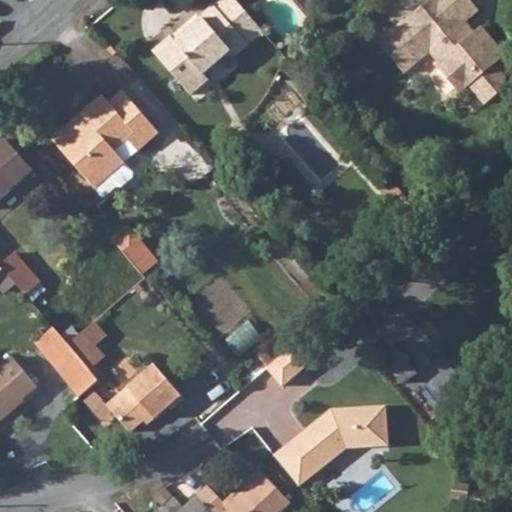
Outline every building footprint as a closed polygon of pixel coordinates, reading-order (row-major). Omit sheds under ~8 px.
[(249,45),(264,32),(236,0),(220,0),(215,5),(249,45)] [(472,0),(428,0),(391,32),(415,61),(430,49),(440,60),(436,64),(460,93),(471,84),(487,103),(504,88),(505,77),(494,64),(499,60),(500,49),(481,26),(469,36),(462,28),(468,23),(465,20),(479,8),(472,0)] [(231,51),(236,56),(249,45),(215,5),(200,17),(202,19),(176,41),(172,36),(154,51),(192,95),(209,79),(205,73),(231,51)] [(376,38),(404,71),(415,61),(391,32),(387,28),(376,38)] [(87,119),(57,144),(104,197),(117,186),(123,187),(134,177),(135,172),(125,161),(116,151),(129,140),(138,150),(159,132),(124,90),(110,102),(103,94),(82,113),(87,119)] [(57,144),(87,119),(82,113),(52,138),(57,144)] [(0,144),(0,198),(34,169),(32,167),(42,158),(19,131),(8,141),(6,139),(0,144)] [(125,161),(138,150),(129,140),(116,151),(125,161)] [(413,203),(392,179),(380,189),(401,213),(413,203)] [(135,229),(120,243),(149,275),(164,261),(135,229)] [(0,265),(4,269),(15,282),(25,294),(40,281),(15,252),(0,265)] [(15,282),(4,269),(0,272),(0,285),(5,291),(15,282)] [(73,348),(86,363),(101,350),(84,331),(69,344),(73,348)] [(73,348),(69,344),(59,333),(41,350),(54,365),(73,348)] [(280,389),(306,366),(290,347),(264,371),(280,389)] [(80,395),(99,379),(86,363),(73,348),(54,365),(80,395)] [(0,422),(25,401),(40,387),(14,357),(0,368),(0,422)] [(156,364),(108,404),(130,431),(151,414),(155,418),(169,407),(172,410),(185,399),(156,364)] [(305,436),(277,459),(299,486),(347,448),(389,445),(386,405),(332,408),(306,429),(305,436)] [(306,429),(274,455),(277,459),(305,436),(306,429)] [(281,511),(292,502),(259,468),(228,498),(235,505),(231,508),(227,511),(214,511),(198,495),(184,508),(164,488),(154,498),(161,505),(154,511),(281,511)] [(208,485),(198,495),(214,511),(227,511),(231,508),(235,505),(228,498),(225,501),(208,485)]
